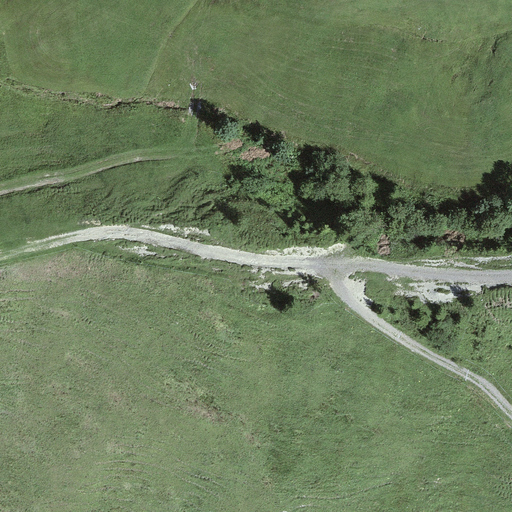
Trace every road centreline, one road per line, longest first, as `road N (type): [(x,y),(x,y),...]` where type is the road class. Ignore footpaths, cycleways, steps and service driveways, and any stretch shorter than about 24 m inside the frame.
road 1 (track): [(0,254),(136,233),(237,258),(341,265)]
road 2 (track): [(341,265),(333,274),(339,293),(483,385),(511,414)]
road 3 (track): [(341,265),(511,277)]
